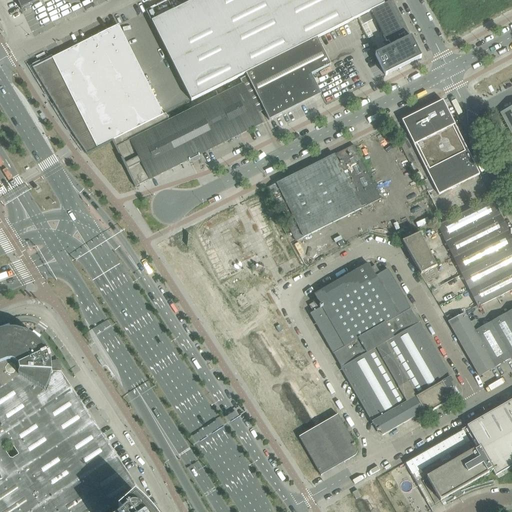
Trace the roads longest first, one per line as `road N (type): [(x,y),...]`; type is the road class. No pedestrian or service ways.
road 1 (unclassified): [(168,207),(447,72)]
road 2 (primary): [(266,511),(111,268)]
road 3 (unclassified): [(478,400),(394,253),(365,250),(292,297)]
road 4 (tertiary): [(292,508),(143,272)]
road 5 (unclassified): [(378,459),(292,297)]
road 6 (unclassified): [(81,371),(167,511)]
road 7 (primary): [(139,381),(222,511)]
road 8 (primary): [(60,256),(139,381)]
road 9 (primary): [(139,381),(146,415),(201,511)]
road 10 (primary): [(143,272),(81,191),(51,170)]
road 11 (unclassified): [(511,214),(467,123),(468,103)]
